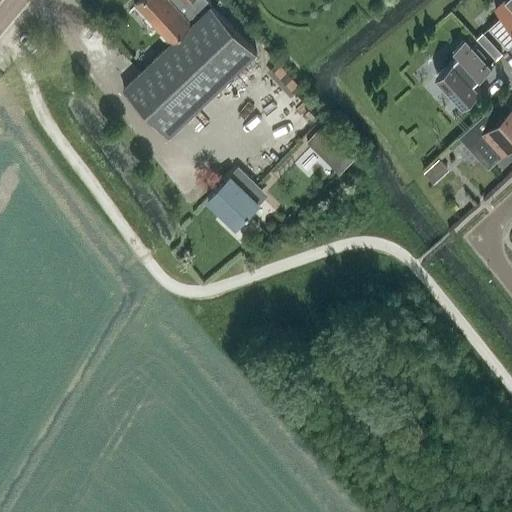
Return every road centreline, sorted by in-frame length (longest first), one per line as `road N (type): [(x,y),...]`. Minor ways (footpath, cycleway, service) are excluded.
road 1 (track): [(511,387),(413,264),(388,246),(347,242),(206,290),(162,280),(49,127),(23,56),(0,29)]
road 2 (unknown): [(190,291),(362,164)]
